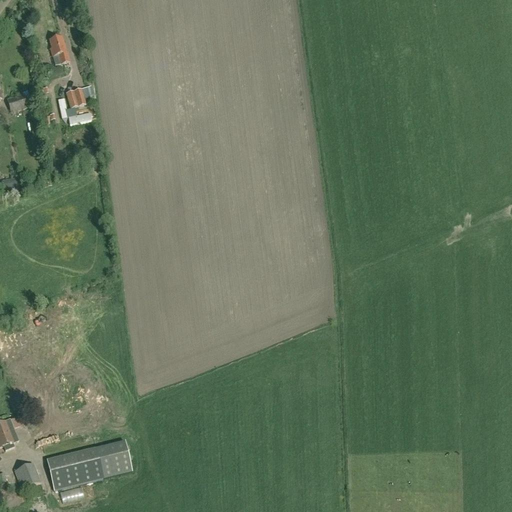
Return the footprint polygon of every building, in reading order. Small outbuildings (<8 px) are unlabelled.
[(61,66),(69,64),(61,39),(48,43),(51,51),(49,52),(54,68),(60,66),(61,66)] [(92,94),(90,89),(81,91),(73,93),(66,96),(70,109),(70,111),(86,106),(83,97),(92,94)] [(26,96),(23,97),(6,102),(10,115),(27,110),(25,105),(29,104),(26,96)] [(12,446),(18,444),(9,422),(0,425),(0,449),(3,448),(5,453),(14,450),(12,446)] [(53,493),(132,474),(125,444),(46,463),(53,493)] [(22,492),(40,485),(33,466),(14,474),(22,492)] [(67,505),(89,499),(87,492),(72,496),(71,493),(64,494),(67,505)]
